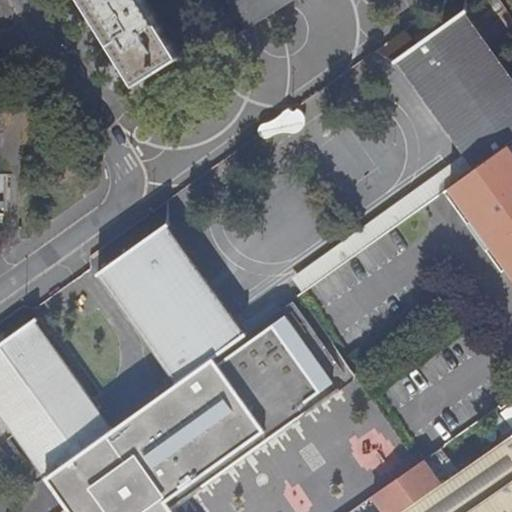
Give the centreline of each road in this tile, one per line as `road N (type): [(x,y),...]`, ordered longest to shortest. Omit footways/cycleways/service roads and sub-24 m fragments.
road 1 (residential): [(21,0),(128,183)]
road 2 (residential): [(0,285),(112,208),(128,183)]
